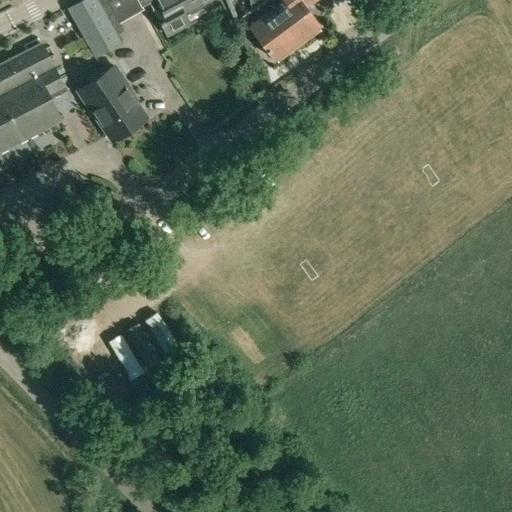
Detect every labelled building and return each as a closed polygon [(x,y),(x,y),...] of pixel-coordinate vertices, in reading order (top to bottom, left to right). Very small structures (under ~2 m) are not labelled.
[(80,0),(67,8),(96,58),(123,42),(118,33),(124,30),(121,26),(146,13),(138,0),(80,0)] [(138,0),(142,6),(149,2),(168,35),(190,23),(185,14),(209,0),(138,0)] [(264,0),(258,5),(243,16),(274,59),(319,25),(305,5),(312,0),(264,0)] [(48,96),(65,88),(41,43),(0,64),(0,151),(60,120),(48,96)] [(128,111),(137,105),(130,95),(133,93),(113,65),(78,90),(113,140),(137,124),(128,111)]
